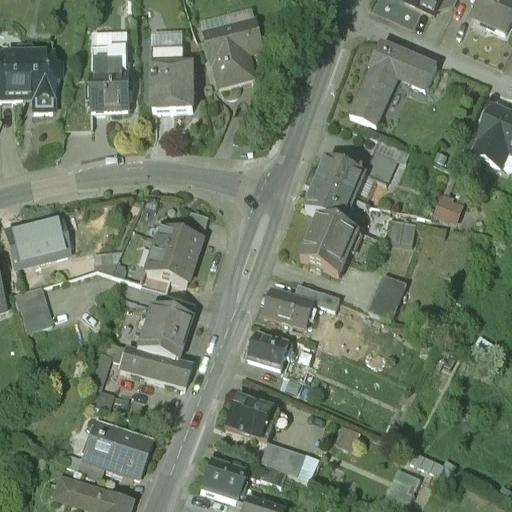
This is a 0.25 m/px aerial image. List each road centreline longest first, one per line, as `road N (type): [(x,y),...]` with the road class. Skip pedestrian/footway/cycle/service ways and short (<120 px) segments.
road 1 (secondary): [(162,511),(274,192)]
road 2 (tertiary): [(0,188),(113,168),(207,172),(274,192)]
road 3 (residential): [(336,14),(511,87)]
road 4 (secondary): [(274,192),(336,14)]
